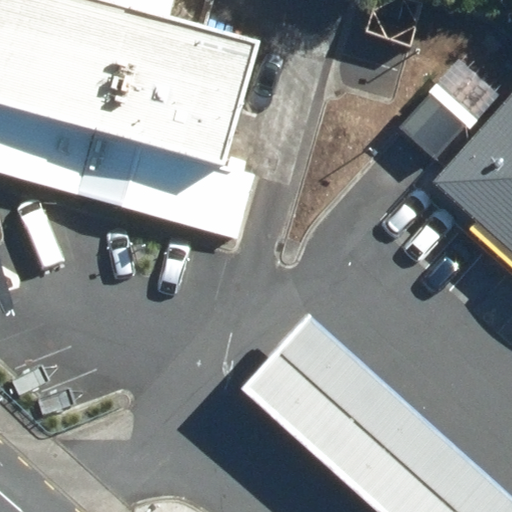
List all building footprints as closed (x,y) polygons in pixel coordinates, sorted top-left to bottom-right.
[(175,20),(104,0),(0,0),(0,103),(226,169),(258,43),(175,20)] [(104,0),(175,20),(180,0),(104,0)] [(511,90),(431,179),(511,251),(511,90)] [(226,169),(0,103),(0,172),(233,236),(249,174),(226,169)] [(511,511),(511,501),(309,317),(242,391),(376,511),(511,511)]
